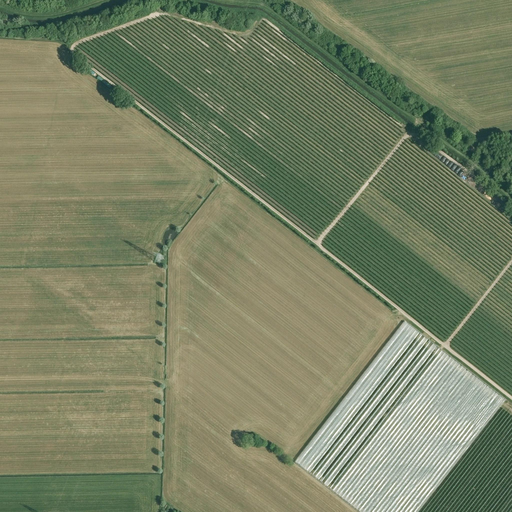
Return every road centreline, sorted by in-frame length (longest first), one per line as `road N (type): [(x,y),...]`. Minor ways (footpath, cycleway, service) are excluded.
road 1 (track): [(511,399),(316,245),(409,133),(511,213)]
road 2 (track): [(235,32),(160,13),(76,42),(71,51),(316,245)]
